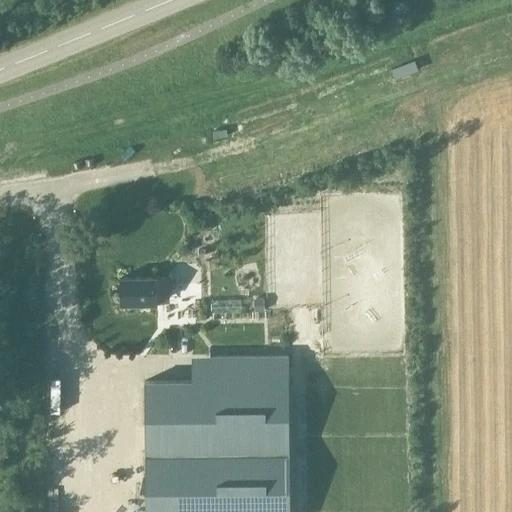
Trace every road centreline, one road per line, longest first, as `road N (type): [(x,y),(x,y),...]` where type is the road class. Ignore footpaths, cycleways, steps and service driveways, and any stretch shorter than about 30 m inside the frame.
road 1 (unclassified): [(0,69),(172,0)]
road 2 (unclassified): [(0,196),(151,166)]
